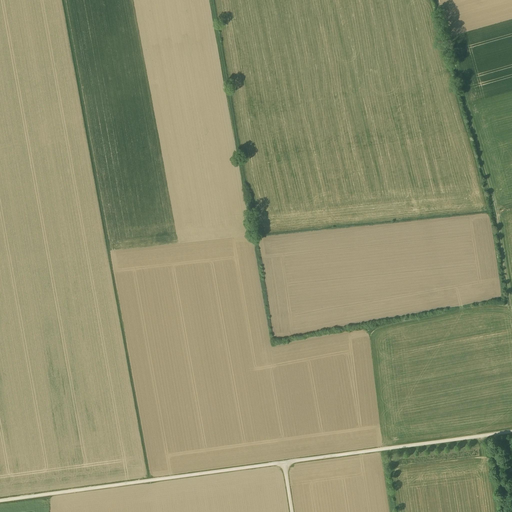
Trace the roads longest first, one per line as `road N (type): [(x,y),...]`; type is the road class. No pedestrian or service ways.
road 1 (track): [(150,480),(63,0)]
road 2 (track): [(511,292),(496,198),(438,0)]
road 3 (unclassified): [(0,500),(285,461)]
road 4 (unclassified): [(285,461),(511,430)]
